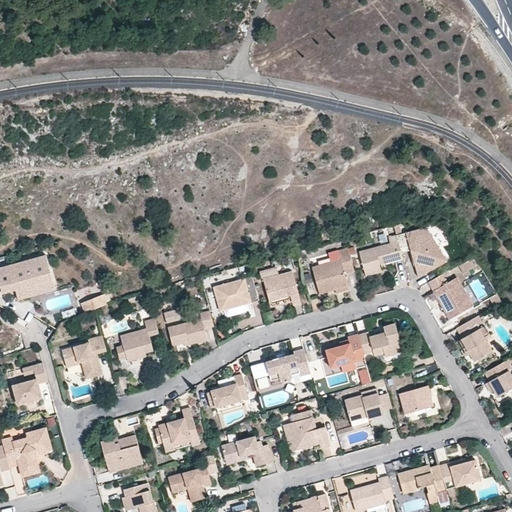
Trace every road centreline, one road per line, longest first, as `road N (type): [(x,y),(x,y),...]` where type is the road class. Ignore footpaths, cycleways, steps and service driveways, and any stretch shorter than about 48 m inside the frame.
road 1 (residential): [(484,423),(416,303),(403,296),(265,333),(160,394),(69,423),(87,488)]
road 2 (track): [(0,174),(31,166),(75,171),(261,118),(304,123)]
road 3 (residential): [(272,511),(268,497),(279,481),(484,423)]
